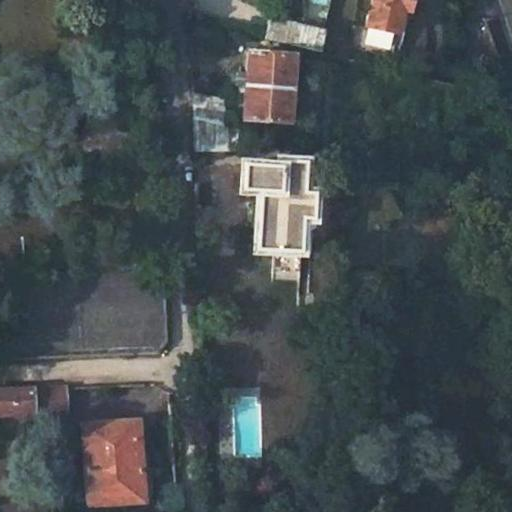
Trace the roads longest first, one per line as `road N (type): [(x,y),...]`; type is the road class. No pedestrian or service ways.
road 1 (residential): [(170,0),(186,366)]
road 2 (residential): [(186,366),(0,373)]
road 3 (residential): [(186,366),(195,511)]
